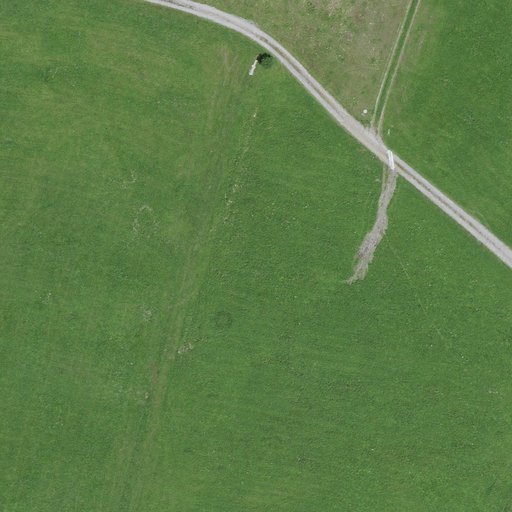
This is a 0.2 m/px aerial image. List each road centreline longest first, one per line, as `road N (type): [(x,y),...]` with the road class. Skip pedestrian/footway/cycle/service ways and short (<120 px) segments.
road 1 (track): [(167,0),(266,41),(511,261)]
road 2 (track): [(370,141),(414,0)]
